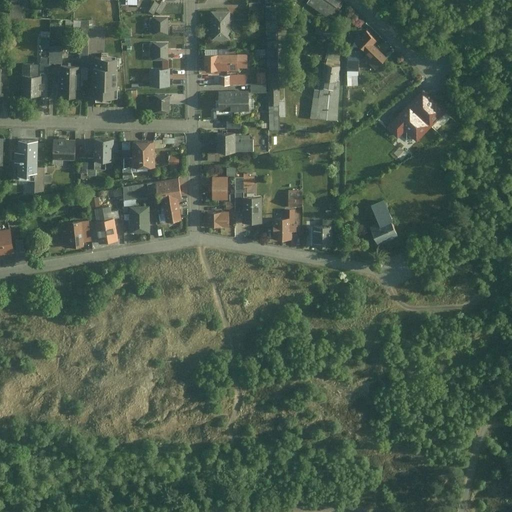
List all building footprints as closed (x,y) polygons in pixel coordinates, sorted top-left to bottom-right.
[(21,0),(5,0),(5,2),(10,2),(10,14),(21,14),(21,0)] [(330,17),(339,6),(331,0),(308,0),(304,5),(323,19),(327,14),(330,17)] [(156,10),(160,4),(154,1),(149,10),(154,13),(156,10)] [(161,13),(167,4),(161,1),(160,4),(156,10),(161,13)] [(266,11),(266,25),(277,24),(279,24),(279,11),(266,11)] [(210,14),(211,41),(228,41),(228,14),(210,14)] [(168,33),(168,18),(155,18),(155,33),(168,33)] [(266,25),(266,35),(276,35),(277,35),(277,24),(266,25)] [(316,31),(330,37),(333,31),(319,24),(316,31)] [(71,70),(76,70),(76,85),(85,85),(86,25),(78,25),(77,63),(71,62),(71,70)] [(309,39),(323,46),(327,38),(313,31),(309,39)] [(377,72),(387,61),(374,48),(377,44),(367,34),(356,45),(369,57),(366,61),(377,72)] [(266,35),(266,43),(276,43),(276,35),(266,35)] [(48,39),(40,39),(40,47),(48,47),(48,39)] [(168,59),(167,43),(153,43),(153,59),(168,59)] [(267,51),(267,52),(276,52),(276,43),(266,43),(267,51)] [(61,63),(61,50),(48,50),(48,59),(48,63),(61,63)] [(349,51),(349,61),(359,61),(359,51),(349,51)] [(267,52),(267,60),(277,60),(276,52),(267,52)] [(237,68),(237,66),(237,54),(205,54),(205,68),(237,68)] [(247,54),(237,54),(237,66),(247,66),(247,54)] [(120,71),(120,61),(112,61),(112,58),(98,57),(98,61),(94,61),(93,102),(120,102),(120,90),(116,90),(116,71),(120,71)] [(39,76),(47,76),(48,63),(48,59),(39,59),(39,76)] [(348,71),(359,71),(359,61),(349,61),(348,61),(348,71)] [(21,95),(37,95),(37,75),(36,75),(36,64),(22,64),(21,95)] [(279,101),(278,66),(268,66),(269,105),(279,105),(279,101)] [(309,118),(336,120),(341,68),(320,66),(317,91),(311,90),(309,118)] [(169,85),(169,68),(150,68),(150,86),(169,85)] [(57,97),(76,98),(76,85),(76,70),(71,70),(57,70),(57,97)] [(246,74),(230,75),(231,84),(246,84),(246,74)] [(257,85),(266,84),(266,74),(257,74),(257,85)] [(220,84),(231,84),(230,75),(220,75),(220,84)] [(444,112),(422,91),(385,130),(396,139),(403,132),(414,143),(444,112)] [(169,110),(169,94),(155,94),(155,111),(169,110)] [(249,111),(249,95),(219,95),(219,111),(235,111),(249,111)] [(269,105),(270,129),(279,129),(279,115),(279,105),(269,105)] [(220,152),(235,151),(235,135),(235,133),(216,134),(217,152),(220,152)] [(235,135),(235,151),(252,151),(251,139),(249,139),(249,135),(235,135)] [(37,165),(38,139),(18,138),(18,148),(14,148),(14,157),(17,158),(17,175),(24,176),(25,165),(34,165),(37,165)] [(112,142),(112,139),(96,139),(95,158),(106,158),(111,158),(112,149),(116,150),(116,142),(112,142)] [(53,159),(63,159),(74,160),(75,141),(54,140),(53,159)] [(156,163),(155,140),(133,141),(134,155),(134,164),(156,163)] [(220,152),(217,152),(208,152),(209,160),(220,160),(220,152)] [(95,167),(95,158),(85,157),(78,157),(78,167),(86,167),(95,167)] [(106,158),(95,158),(95,167),(106,168),(106,158)] [(168,170),(178,170),(179,161),(169,160),(168,170)] [(43,181),(43,173),(43,165),(37,165),(34,165),(33,190),(43,190),(43,181)] [(226,176),(234,176),(235,168),(226,168),(226,176)] [(240,173),(240,176),(240,184),(252,184),(252,176),(245,176),(245,173),(240,173)] [(240,208),(240,198),(240,184),(240,176),(232,176),(232,202),(232,208),(233,208),(240,208)] [(160,199),(164,199),(175,197),(182,196),(179,178),(157,181),(160,199)] [(225,200),(225,181),(210,181),(210,200),(225,200)] [(154,182),(147,183),(148,197),(155,196),(154,182)] [(148,197),(147,183),(123,188),(123,199),(135,198),(148,197)] [(107,199),(121,196),(120,190),(106,193),(107,199)] [(289,207),(300,207),(301,192),(289,191),(289,207)] [(175,197),(164,199),(168,223),(179,221),(176,205),(175,197)] [(99,206),(97,198),(90,199),(92,208),(99,206)] [(135,198),(123,199),(124,207),(135,206),(135,198)] [(240,220),(258,220),(258,198),(240,198),(240,208),(240,220)] [(378,245),(399,236),(384,202),(370,208),(377,225),(371,228),(378,245)] [(110,213),(109,207),(93,210),(96,221),(111,218),(110,213)] [(130,231),(148,231),(147,207),(129,208),(130,231)] [(273,239),(290,239),(290,232),(295,232),(295,224),(292,224),(292,210),(285,209),(285,218),(273,218),(273,239)] [(207,226),(229,225),(228,212),(207,213),(207,226)] [(100,243),(117,240),(113,218),(111,218),(96,221),(100,243)] [(333,224),(331,224),(331,218),(321,218),(321,224),(312,224),(312,245),(333,245),(333,224)] [(80,246),(82,246),(81,222),(64,223),(64,232),(62,232),(62,239),(67,239),(68,247),(80,247),(80,246)] [(0,253),(12,252),(9,235),(0,236),(0,253)] [(22,253),(20,244),(13,245),(15,254),(22,253)]
